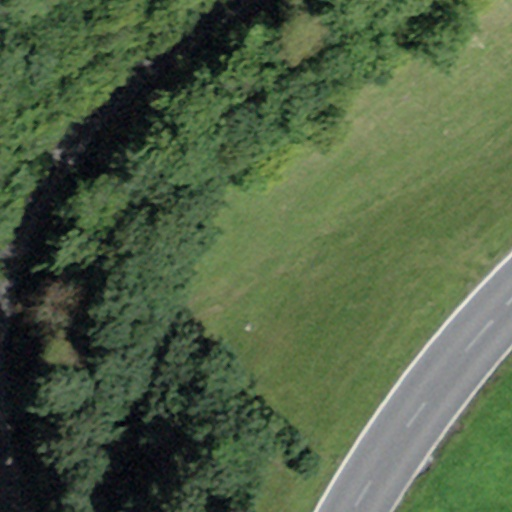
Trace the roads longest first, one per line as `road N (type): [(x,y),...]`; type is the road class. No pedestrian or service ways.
road 1 (unclassified): [(0,286),(38,199),(107,107),(248,0)]
road 2 (secondary): [(511,301),(406,427),(353,511)]
